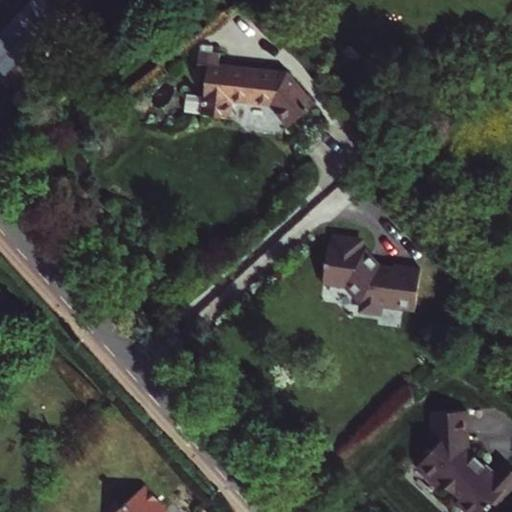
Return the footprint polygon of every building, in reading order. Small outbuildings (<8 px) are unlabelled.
[(0,67),(21,87),(41,66),(26,52),(64,12),(51,0),(32,0),(4,31),(0,27),(0,67)] [(234,106),(268,112),(290,131),(313,108),(279,79),(212,67),(214,56),(192,52),(189,66),(211,70),(206,101),(203,119),(231,124),(234,106)] [(188,97),(184,116),(203,119),(206,101),(188,97)] [(338,255),(332,254),(327,288),(329,288),(329,286),(351,289),(367,307),(366,314),(383,316),(384,307),(402,309),(401,312),(419,315),(425,276),(397,272),(381,272),(373,263),(375,255),(365,251),(366,245),(340,241),(338,255)] [(467,452),(462,422),(428,428),(431,445),(434,444),(438,465),(434,466),(420,485),(440,499),(444,493),(467,510),(465,511),(498,511),(500,510),(505,503),(508,505),(511,499),(511,470),(507,467),(496,483),(487,476),(489,473),(477,466),(467,457),(466,452),(467,452)] [(168,511),(168,507),(143,488),(122,511),(168,511)]
